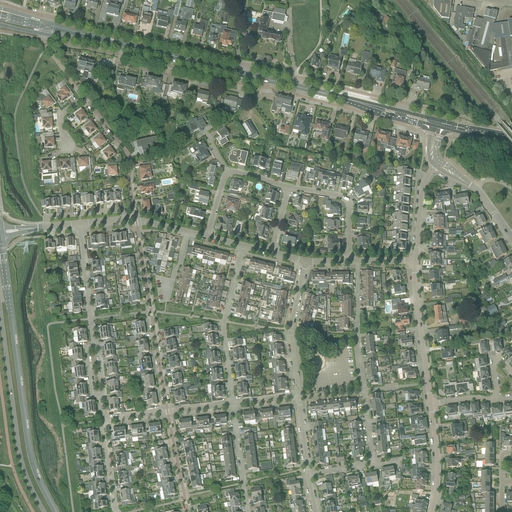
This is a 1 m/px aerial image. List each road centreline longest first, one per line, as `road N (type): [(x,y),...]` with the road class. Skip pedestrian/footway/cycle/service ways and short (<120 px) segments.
road 1 (secondary): [(55,511),(29,449),(0,250)]
road 2 (secondary): [(0,305),(19,452),(43,511)]
road 3 (residential): [(242,72),(244,65),(50,17)]
road 4 (residential): [(167,413),(135,220)]
road 5 (residential): [(231,405),(223,321),(242,246)]
road 6 (residential): [(414,262),(431,403)]
road 7 (residential): [(135,220),(128,155),(84,98)]
road 8 (unclassified): [(375,465),(357,333)]
road 9 (secondary): [(220,70),(92,40)]
road 10 (residential): [(401,111),(403,103),(297,78),(299,87)]
road 11 (residential): [(348,263),(348,202),(286,187)]
road 12 (residential): [(93,346),(80,224)]
